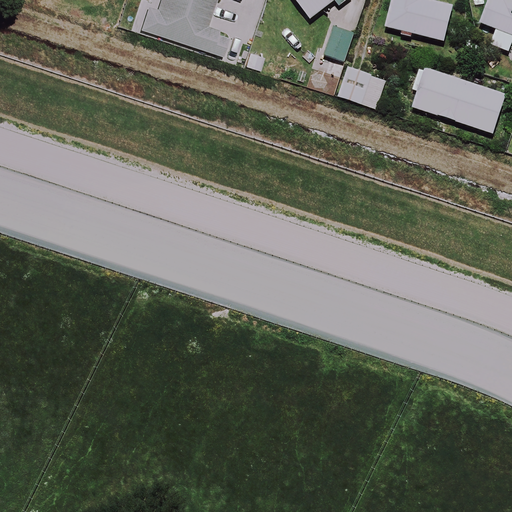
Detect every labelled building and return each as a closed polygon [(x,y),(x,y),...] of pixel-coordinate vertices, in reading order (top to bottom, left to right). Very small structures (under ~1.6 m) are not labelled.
[(149,0),(149,2),(222,26),(224,19),(197,10),(200,0),(149,0)] [(292,0),(310,22),(334,3),(339,9),(350,0),(292,0)] [(401,33),(400,38),(411,40),(412,36),(444,43),(453,8),(422,1),(422,0),(392,0),(385,30),(401,33)] [(511,0),(504,0),(503,3),(495,0),(488,0),(479,24),(495,31),(489,46),(507,54),(511,41),(511,0)] [(325,58),(330,59),(326,72),(340,76),(344,64),(353,37),(333,31),(325,58)] [(505,97),(420,69),(412,91),(417,93),(411,109),(492,136),(505,97)] [(385,83),(347,70),(337,99),(375,112),(385,83)]
